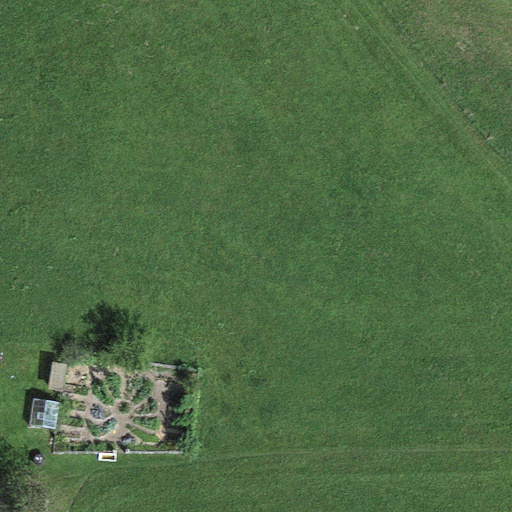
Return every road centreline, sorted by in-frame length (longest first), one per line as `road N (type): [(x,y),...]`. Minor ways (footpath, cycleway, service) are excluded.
road 1 (track): [(511,433),(466,434),(237,483),(8,511)]
road 2 (track): [(356,0),(447,86),(511,167)]
